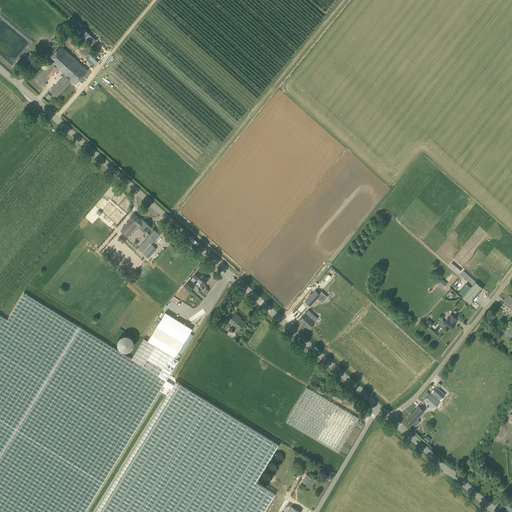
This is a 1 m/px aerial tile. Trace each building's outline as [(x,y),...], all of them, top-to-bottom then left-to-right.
[(78,33),(99,54),(104,48),(83,27),(78,33)] [(62,90),(66,85),(73,78),(77,82),(88,70),(83,66),(63,48),(64,45),(62,43),(60,45),(51,55),(56,59),(53,63),(52,62),(49,66),(48,65),(45,69),(52,75),(58,68),(66,75),(50,92),(56,97),(62,90)] [(38,75),(36,79),(43,85),(46,82),(38,75)] [(143,222),(134,214),(130,218),(131,219),(121,230),(127,236),(138,224),(146,231),(150,226),(144,220),(143,222)] [(150,235),(147,239),(138,248),(143,253),(155,239),(150,235)] [(316,262),(320,257),(311,247),(306,252),(316,262)] [(195,284),(193,283),(196,279),(202,284),(208,278),(198,270),(193,276),(190,280),(185,285),(190,290),(195,284)] [(442,279),(438,283),(443,288),(447,283),(442,279)] [(483,288),(479,285),(475,281),(469,289),(464,285),(458,292),(463,296),(462,297),(469,303),(483,288)] [(316,288),(312,292),(317,297),(321,293),(316,288)] [(84,511),(179,359),(175,357),(195,329),(166,310),(148,340),(144,338),(131,358),(24,292),(7,320),(0,315),(0,511),(84,511)] [(332,307),(327,303),(319,296),(314,302),(327,313),(332,307)] [(304,314),(299,319),(307,326),(312,321),(307,317),(310,313),(307,311),(304,314)] [(242,325),(244,322),(238,317),(239,316),(235,313),(229,320),(239,328),(242,325)] [(458,319),(451,314),(443,323),(441,321),(438,324),(443,328),(446,325),(451,329),(456,323),(458,319)] [(122,352),(133,343),(125,332),(113,341),(122,352)] [(175,381),(98,511),(267,511),(277,496),(255,483),(279,442),(175,381)] [(286,421),(334,450),(338,453),(359,418),(306,387),(286,421)] [(436,387),(432,392),(439,399),(444,393),(436,387)] [(341,402),(344,397),(335,392),(332,397),(341,402)] [(425,399),(428,402),(434,408),(439,402),(429,394),(425,399)] [(420,421),(417,418),(424,411),(418,406),(407,419),(413,424),(416,426),(420,421)] [(306,473),(302,479),(310,484),(314,477),(309,474),(311,471),(307,469),(305,472),(306,473)]
